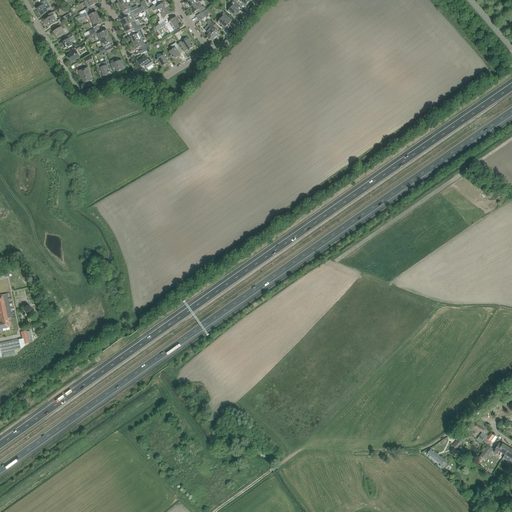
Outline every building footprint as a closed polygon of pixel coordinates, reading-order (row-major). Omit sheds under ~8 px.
[(45,0),(46,0),(45,0),(40,3),(39,4),(41,3),(43,5),(37,9),(41,16),(48,12),(46,9),(50,7),(46,0),(45,0)] [(98,3),(96,0),(88,0),(85,2),(87,8),(85,9),(85,10),(80,13),(81,15),(87,12),(92,10),(91,6),(98,3)] [(189,0),(186,3),(189,8),(199,2),(197,0),(189,0)] [(238,9),(240,7),(233,1),(230,4),(232,6),(227,11),(230,14),(231,13),(235,17),(240,11),(238,9)] [(157,3),(151,7),(153,10),(154,12),(158,9),(160,13),(167,8),(164,2),(159,6),(157,3)] [(199,2),(189,8),(193,14),(198,10),(200,13),(206,9),(204,6),(203,7),(199,2)] [(129,6),(128,3),(118,7),(120,11),(122,10),(123,12),(125,11),(126,14),(138,8),(137,6),(132,8),(131,6),(129,6)] [(136,20),(134,17),(134,15),(144,10),(143,8),(142,6),(138,8),(126,14),(124,15),(126,18),(121,20),(124,26),(136,20)] [(171,13),(167,8),(160,13),(157,15),(159,18),(159,20),(160,21),(158,22),(158,23),(159,25),(164,21),(168,19),(166,17),(171,13)] [(52,12),(45,16),(47,19),(44,21),(48,27),(57,22),(53,16),(54,15),(52,12)] [(87,12),(81,15),(82,18),(85,16),(88,23),(92,21),(99,18),(96,12),(94,13),(89,15),(88,15),(87,12)] [(70,18),(70,17),(72,17),(70,13),(68,14),(58,21),(60,24),(62,23),(70,18)] [(201,13),(196,16),(199,21),(206,17),(201,13)] [(222,17),(217,22),(220,25),(221,24),(225,28),(230,22),(232,20),(230,18),(224,13),(221,16),(222,17)] [(167,24),(165,25),(170,33),(174,30),(179,27),(180,27),(178,24),(180,23),(176,17),(169,22),(168,22),(169,23),(167,24)] [(89,31),(83,34),(84,37),(90,34),(96,31),(95,30),(100,28),(99,26),(102,24),(99,18),(92,21),(95,27),(94,29),(89,31)] [(138,19),(136,20),(124,26),(127,32),(134,29),(135,31),(141,29),(142,28),(138,19)] [(156,27),(154,28),(155,32),(158,30),(165,25),(167,24),(169,23),(168,22),(169,22),(167,19),(164,21),(159,25),(156,27)] [(209,26),(205,30),(207,32),(209,34),(207,36),(213,41),(220,34),(216,30),(218,28),(212,22),(209,26)] [(65,34),(65,33),(67,32),(65,28),(62,23),(60,24),(54,27),(56,30),(53,32),(57,38),(65,34)] [(145,37),(141,29),(135,31),(135,32),(134,32),(136,35),(130,38),(133,43),(141,39),(142,39),(145,37)] [(110,36),(107,30),(100,33),(99,33),(97,34),(100,41),(102,40),(110,36)] [(71,33),(63,38),(64,41),(60,44),(64,49),(68,47),(68,48),(73,45),(70,40),(74,38),(71,33)] [(103,47),(99,49),(100,52),(106,49),(105,46),(104,47),(104,46),(105,45),(105,46),(110,43),(113,42),(110,36),(102,40),(104,43),(102,44),(103,47)] [(142,39),(141,39),(133,43),(135,49),(141,47),(142,50),(146,48),(145,48),(149,46),(148,43),(145,44),(142,39)] [(191,42),(189,39),(184,42),(183,40),(179,43),(185,52),(188,50),(195,46),(192,42),(191,42)] [(173,49),(169,52),(171,55),(172,55),(173,56),(173,57),(174,58),(175,59),(180,55),(181,56),(180,54),(182,53),(176,43),(171,46),(173,49)] [(70,54),(67,55),(71,62),(80,57),(76,50),(74,48),(68,51),(70,54)] [(165,52),(161,54),(159,54),(157,55),(157,57),(158,59),(156,60),(158,63),(159,62),(162,67),(168,63),(168,62),(170,60),(165,52)] [(143,58),(139,61),(143,68),(145,66),(147,69),(153,64),(151,60),(149,61),(146,56),(142,58),(143,58)] [(114,60),(110,62),(113,70),(116,69),(117,72),(124,69),(122,64),(123,64),(122,60),(115,62),(114,60)] [(101,65),(97,67),(100,74),(101,74),(101,75),(102,76),(103,75),(103,76),(110,74),(108,69),(109,69),(108,65),(106,62),(100,64),(101,65)] [(88,68),(78,71),(80,75),(81,75),(84,83),(92,80),(90,76),(91,76),(88,68)] [(0,329),(9,327),(2,295),(0,295),(0,329)] [(27,331),(21,332),(23,344),(29,343),(27,331)] [(18,340),(0,343),(0,356),(1,357),(1,353),(20,349),(18,340)] [(474,427),(479,430),(483,433),(477,440),(481,443),(483,441),(488,444),(491,440),(494,436),(491,433),(489,436),(486,434),(489,429),(478,422),(474,427)] [(457,440),(452,446),(457,450),(462,444),(457,440)] [(499,451),(505,454),(509,448),(503,444),(502,445),(499,443),(494,452),(497,454),(499,451)] [(487,446),(476,462),(478,463),(481,460),(482,458),(484,459),(485,460),(492,449),(487,446)] [(505,455),(503,458),(509,462),(511,457),(511,449),(509,448),(505,454),(505,455)] [(431,449),(427,454),(441,465),(440,466),(443,469),(447,464),(444,461),(445,460),(431,449)]
